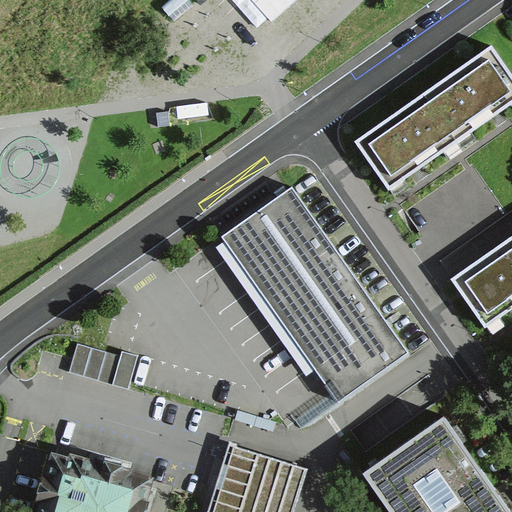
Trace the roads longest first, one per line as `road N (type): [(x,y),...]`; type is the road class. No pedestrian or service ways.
road 1 (residential): [(0,345),(305,130)]
road 2 (unclassified): [(305,130),(511,416)]
road 3 (residential): [(305,130),(497,0)]
